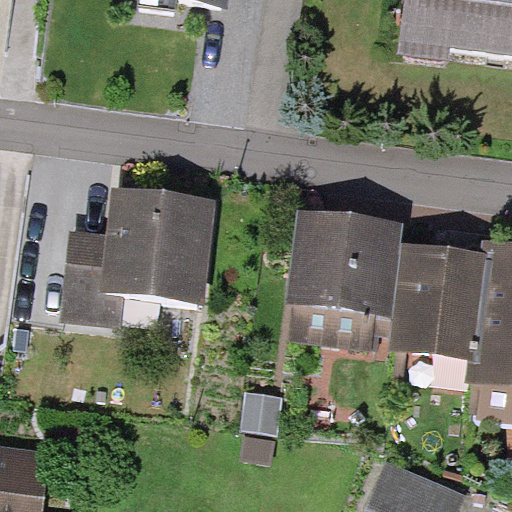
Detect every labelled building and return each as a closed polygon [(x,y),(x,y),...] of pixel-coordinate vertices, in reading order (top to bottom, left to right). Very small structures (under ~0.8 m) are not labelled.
[(511,0),(404,0),(397,57),(452,64),(454,52),(511,59),(511,0)] [(115,246),(75,243),(67,328),(126,333),(129,309),(213,317),(222,212),(119,202),(115,246)] [(405,228),(299,217),(290,304),(297,305),(293,342),(374,350),(375,334),(385,335),(387,310),(399,311),(395,350),(476,358),(473,390),(511,393),(511,246),(483,243),(482,256),(402,248),(405,228)] [(45,511),(51,459),(0,452),(0,511),(45,511)] [(463,511),(470,496),(391,463),(369,511),(463,511)]
